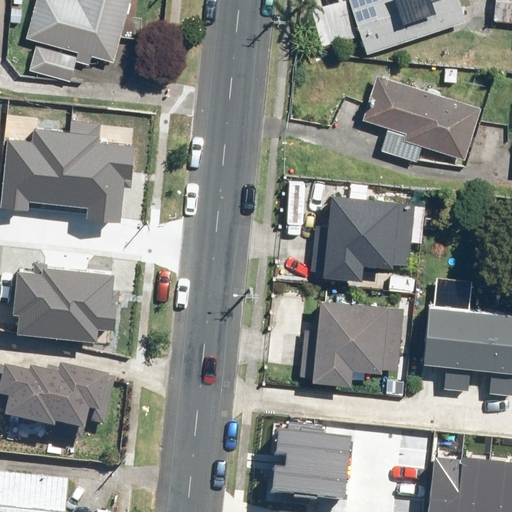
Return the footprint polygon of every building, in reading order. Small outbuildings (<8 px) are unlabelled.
[(36,0),(27,36),(115,60),(131,0),(36,0)] [(463,0),(352,0),(354,4),(363,30),(370,51),(469,18),(463,0)] [(511,0),(495,0),(494,16),(511,17),(511,0)] [(358,34),(352,10),(333,15),(330,4),(315,8),(323,43),(358,34)] [(34,46),(28,69),(71,80),(77,57),(34,46)] [(378,70),(365,116),(387,123),(380,147),(419,158),(423,143),(469,156),(485,102),(378,70)] [(6,138),(0,194),(0,210),(28,213),(29,206),(82,211),(81,220),(121,224),(125,188),(131,189),(136,149),(95,144),(97,129),(74,126),(73,136),(34,131),(33,141),(6,138)] [(417,199),(334,188),(329,222),(320,221),(313,269),(365,275),(367,259),(408,264),(417,199)] [(18,271),(14,314),(23,315),(21,335),(99,342),(100,330),(110,331),(115,273),(31,265),(31,272),(18,271)] [(405,303),(321,294),(317,329),(307,328),(301,375),(356,381),(359,362),(397,366),(405,303)] [(511,311),(430,305),(426,360),(511,366),(511,311)] [(1,351),(0,353),(0,407),(90,433),(104,380),(1,351)] [(276,433),(271,491),(345,498),(351,440),(276,433)] [(424,446),(385,443),(384,451),(382,485),(421,488),(424,446)] [(511,511),(511,465),(435,457),(428,511),(511,511)] [(0,473),(0,511),(61,511),(64,479),(0,473)]
